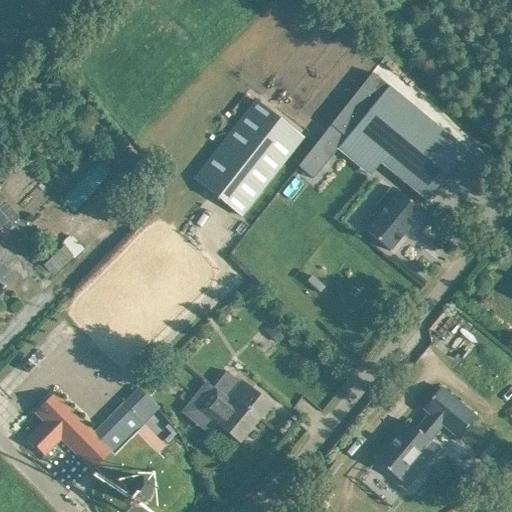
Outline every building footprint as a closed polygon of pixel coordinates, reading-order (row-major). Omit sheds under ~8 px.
[(389,86),(347,137),(426,202),(467,151),(389,86)] [(244,215),(263,191),(304,137),(257,101),(197,179),(244,215)] [(337,150),(346,138),(330,125),(298,166),(313,178),(337,150)] [(83,191),(123,156),(113,145),(73,180),(83,191)] [(376,218),(366,231),(390,250),(420,213),(391,189),(371,213),(376,218)] [(15,258),(0,241),(0,227),(7,220),(0,212),(0,293),(5,289),(15,279),(4,267),(15,258)] [(84,237),(99,226),(88,213),(74,224),(84,237)] [(51,276),(83,249),(71,235),(39,262),(51,276)] [(333,247),(327,258),(344,268),(351,258),(333,247)] [(276,343),(282,337),(270,325),(264,331),(276,343)] [(111,356),(121,349),(106,327),(95,334),(111,356)] [(507,382),(511,373),(511,361),(496,350),(485,366),(507,382)] [(226,372),(214,386),(216,388),(228,398),(227,399),(233,404),(236,401),(259,419),(270,406),(254,393),(242,382),(241,384),(226,372)] [(216,388),(198,410),(218,427),(223,431),(239,444),(259,419),(236,401),(233,404),(227,399),(228,398),(216,388)] [(475,417),(440,388),(422,409),(428,414),(415,430),(406,422),(374,460),(407,487),(439,449),(431,442),(442,428),(456,440),(475,417)] [(138,389),(94,434),(109,450),(114,454),(136,431),(144,424),(158,409),(138,389)] [(44,422),(28,438),(44,453),(60,438),(84,462),(90,469),(93,466),(98,472),(101,475),(109,482),(121,495),(122,483),(133,475),(136,475),(155,457),(157,455),(158,454),(149,444),(136,431),(114,454),(109,450),(94,434),(54,394),(35,413),(44,422)] [(121,495),(121,496),(129,507),(142,509),(143,508),(145,511),(161,511),(153,501),(155,487),(146,477),(136,475),(133,475),(122,483),(121,495)] [(426,500),(446,488),(440,479),(421,490),(426,500)] [(388,510),(395,511),(407,511),(411,503),(393,497),(388,510)]
